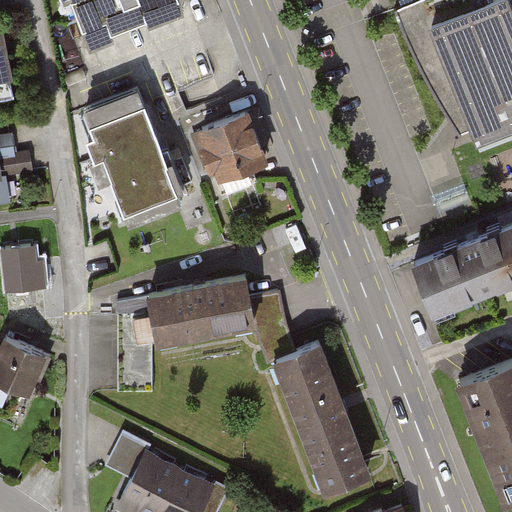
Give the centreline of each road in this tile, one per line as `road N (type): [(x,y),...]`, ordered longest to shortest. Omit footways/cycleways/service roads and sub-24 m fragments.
road 1 (primary): [(449,511),(251,0)]
road 2 (residential): [(76,511),(75,225),(34,0)]
road 3 (residential): [(337,0),(425,224)]
